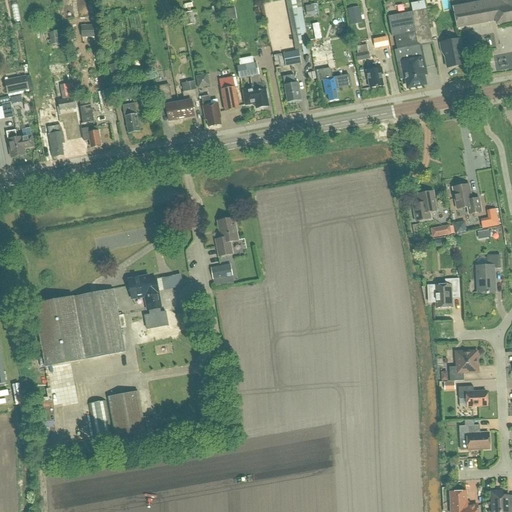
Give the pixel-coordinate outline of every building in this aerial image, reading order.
[(298,0),(284,0),(289,25),(291,24),(295,50),(306,48),(298,0)] [(511,0),(484,0),(485,2),(453,8),(457,28),(496,21),(497,25),(511,21),(511,0)] [(359,8),(348,10),(351,26),(362,23),(359,8)] [(235,9),(225,10),(227,21),(236,20),(235,9)] [(192,12),(184,14),(187,26),(194,24),(192,12)] [(392,37),(395,36),(397,50),(395,51),(400,80),(407,79),(409,87),(424,84),(423,76),(426,76),(420,46),(418,46),(415,32),(411,13),(388,17),(392,37)] [(311,24),(314,39),(321,37),(318,22),(311,24)] [(82,38),(98,37),(98,25),(81,26),(82,38)] [(465,65),(460,40),(440,44),(441,51),(444,51),(447,68),(465,65)] [(286,67),(302,64),(299,51),(283,54),(286,67)] [(257,63),(237,67),(239,79),(259,75),(257,63)] [(112,79),(122,77),(119,64),(109,66),(112,79)] [(376,69),(375,64),(368,66),(369,71),(367,71),(370,89),(383,86),(381,75),(383,75),(381,68),(376,69)] [(332,78),(330,69),(316,71),(318,82),(323,81),(326,95),(328,94),(330,102),(338,100),(336,89),(339,88),(337,78),(332,78)] [(295,84),(294,75),(283,78),(288,103),(300,101),(299,91),(300,90),(298,83),(295,84)] [(7,95),(29,90),(26,76),(4,81),(7,95)] [(226,112),(239,109),(233,78),(219,81),(226,112)] [(178,100),(182,119),(195,117),(192,103),(198,102),(194,82),(182,84),(184,92),(183,93),(184,98),(178,100)] [(265,90),(263,82),(252,84),(251,84),(252,89),(243,91),(245,102),(254,100),(255,109),(269,106),(266,90),(265,90)] [(63,100),(73,98),(71,84),(60,86),(63,100)] [(182,119),(178,100),(179,103),(173,105),(169,85),(156,87),(160,110),(167,109),(169,122),(182,119)] [(22,102),(21,96),(11,98),(12,105),(22,102)] [(59,112),(76,109),(74,98),(57,101),(59,112)] [(211,106),(210,100),(202,101),(204,107),(203,108),(206,122),(208,121),(209,127),(222,124),(221,118),(219,105),(211,106)] [(5,119),(13,118),(10,103),(2,105),(5,119)] [(138,123),(135,104),(123,106),(125,118),(126,118),(127,126),(128,125),(130,134),(139,132),(138,123)] [(84,124),(94,121),(91,105),(80,107),(84,124)] [(57,133),(55,126),(48,128),(49,135),(48,135),(53,158),(64,156),(62,144),(65,143),(63,132),(57,133)] [(101,147),(98,132),(97,127),(82,130),(84,142),(90,141),(91,148),(101,147)] [(17,139),(15,131),(6,132),(11,158),(25,155),(24,149),(32,148),(34,146),(32,138),(30,137),(22,138),(17,139)] [(471,201),(469,185),(453,188),(457,210),(467,208),(469,215),(481,212),(479,199),(471,201)] [(417,195),(419,204),(412,205),(413,210),(415,222),(431,219),(430,213),(437,212),(433,192),(417,195)] [(219,257),(233,254),(230,242),(238,240),(234,218),(217,222),(221,239),(215,240),(219,257)] [(490,227),(489,219),(481,221),(483,229),(490,227)] [(454,233),(465,232),(464,222),(453,223),(454,233)] [(450,225),(431,229),(433,239),(452,235),(450,225)] [(501,269),(500,256),(487,256),(487,267),(476,267),(476,268),(477,268),(478,293),(473,293),(473,294),(486,293),(486,294),(489,294),(489,293),(496,293),(496,292),(495,292),(494,270),(501,269)] [(213,279),(233,275),(231,265),(211,269),(213,279)] [(140,278),(138,276),(134,277),(133,279),(128,280),(131,297),(146,294),(147,300),(146,300),(148,311),(161,308),(159,297),(158,297),(157,292),(159,292),(156,280),(150,281),(149,276),(140,278)] [(436,303),(436,309),(452,308),(452,299),(460,298),(459,280),(445,280),(445,286),(435,286),(435,294),(428,294),(429,303),(436,303)] [(125,353),(114,290),(74,297),(34,304),(46,368),(125,353)] [(464,381),(464,374),(478,373),(477,353),(469,353),(469,352),(455,353),(456,361),(457,361),(457,368),(449,368),(450,382),(464,381)] [(474,393),(473,387),(458,388),(459,400),(467,399),(467,407),(487,406),(487,392),(474,393)] [(117,445),(147,439),(138,392),(109,397),(117,445)] [(40,398),(41,427),(52,427),(50,397),(40,398)] [(104,401),(90,403),(96,442),(111,440),(104,401)] [(480,434),(480,426),(459,427),(460,440),(468,440),(468,451),(490,450),(489,434),(480,434)] [(502,497),(502,492),(491,493),(492,511),(511,511),(511,501),(509,502),(508,496),(502,497)] [(470,506),(467,503),(466,493),(450,493),(451,511),(477,511),(477,506),(470,506)]
